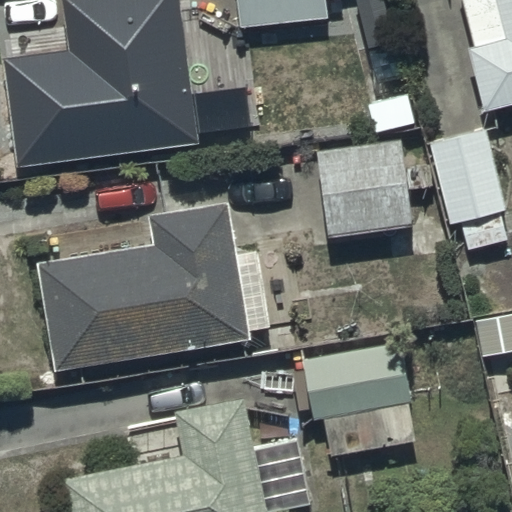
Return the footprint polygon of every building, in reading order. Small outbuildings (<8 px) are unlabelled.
[(172,0),(69,0),(72,18),(59,18),(60,29),(2,33),(4,55),(0,55),(0,100),(9,167),(191,144),(172,0)] [(228,0),(230,27),(322,18),(320,0),(228,0)] [(461,47),(476,109),(511,100),(511,0),(456,0),(468,45),(461,47)] [(484,128),(422,142),(441,224),(456,221),(462,249),(505,238),(499,212),(503,211),(484,128)] [(307,152),(318,237),(411,225),(406,188),(425,186),(422,165),(403,168),(399,140),(307,152)] [(29,261),(44,369),(241,340),(240,332),(259,329),(248,251),(227,254),(220,204),(142,216),(146,244),(29,261)] [(315,417),(322,455),(410,440),(392,337),(294,354),(305,419),(315,417)] [(53,476),(60,511),(261,511),(261,510),(308,502),(297,439),(253,447),(248,418),(242,419),(238,399),(167,411),(174,454),(53,476)]
